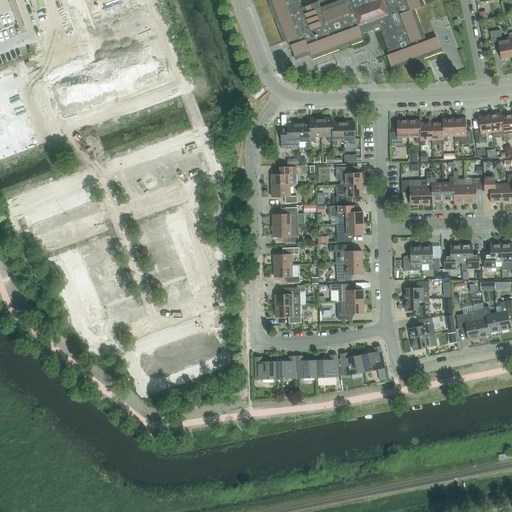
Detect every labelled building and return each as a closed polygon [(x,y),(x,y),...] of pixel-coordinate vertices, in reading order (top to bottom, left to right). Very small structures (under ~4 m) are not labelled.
[(146,0),(130,0),(128,1),(132,10),(149,4),(146,0)] [(379,27),(381,32),(389,54),(386,55),(392,69),(442,51),(436,37),(430,39),(429,35),(424,37),(414,9),(424,5),(421,0),(343,0),(321,8),(318,2),(301,8),(298,0),(268,0),(284,42),(283,42),(283,43),(290,40),(292,44),(290,45),(295,59),(310,54),(312,59),(363,40),(361,34),(379,27)] [(149,4),(132,10),(135,20),(152,14),(149,4)] [(486,11),(479,12),(481,19),(488,18),(486,11)] [(152,14),(135,20),(139,29),(156,23),(152,14)] [(156,23),(139,29),(142,39),(159,33),(156,23)] [(496,31),(490,32),(493,47),(498,45),(501,59),(511,56),(511,54),(509,38),(502,40),(500,30),(496,31)] [(159,33),(142,39),(146,49),(163,43),(159,33)] [(175,63),(165,67),(171,84),(181,80),(175,63)] [(165,67),(156,71),(162,87),(171,84),(165,67)] [(156,71),(146,74),(152,91),(162,87),(156,71)] [(146,74),(137,78),(143,94),(152,91),(146,74)] [(137,78),(127,81),(133,98),(143,94),(137,78)] [(127,81),(118,85),(124,101),(133,98),(127,81)] [(118,85),(108,88),(114,105),(124,101),(118,85)] [(108,88),(99,92),(105,108),(114,105),(108,88)] [(99,92),(89,96),(96,112),(105,108),(99,92)] [(89,96),(80,99),(86,116),(96,112),(89,96)] [(80,99),(70,103),(76,119),(86,116),(80,99)] [(0,147),(4,146),(3,143),(9,141),(10,144),(35,135),(34,132),(40,130),(29,100),(6,109),(8,115),(0,118),(0,147)] [(501,113),(490,115),(492,132),(493,138),(504,136),(501,113)] [(501,113),(504,136),(505,139),(509,138),(508,133),(511,132),(511,114),(502,116),(501,113)] [(478,116),(480,131),(474,132),(476,144),(487,142),(485,133),(492,132),(490,115),(478,116)] [(332,118),(321,119),(321,137),(327,137),(327,141),(332,141),(333,141),(332,122),(332,118)] [(466,118),(454,119),(454,136),(455,142),(461,142),(462,144),(472,144),(472,132),(466,133),(466,118)] [(309,119),(309,123),(310,123),(310,141),(315,141),(315,137),(321,137),(321,119),(309,119)] [(431,122),(432,140),(432,145),(439,145),(439,151),(443,151),(443,142),(442,119),(442,122),(431,122)] [(454,119),(442,119),(443,142),(448,141),(447,136),(454,136),(454,119)] [(397,120),(397,132),(391,132),(391,146),(402,146),(402,138),(409,138),(408,120),(397,120)] [(420,120),(408,120),(409,138),(416,137),(416,142),(420,142),(420,120)] [(420,120),(420,142),(420,145),(425,145),(425,140),(432,140),(431,122),(420,123),(420,120)] [(343,122),(332,122),(333,141),(332,141),(332,145),(338,145),(337,140),(344,140),(343,122)] [(355,122),(343,122),(344,140),(350,140),(350,144),(355,144),(355,122)] [(287,124),(287,128),(280,128),(281,148),(299,148),(299,142),(298,123),(287,124)] [(309,123),(298,123),(299,142),(305,141),(305,146),(311,145),(310,141),(310,123),(309,123)] [(202,141),(191,145),(198,162),(209,158),(202,141)] [(191,145),(181,149),(188,166),(198,162),(191,145)] [(181,149),(171,153),(177,170),(188,166),(181,149)] [(171,153),(161,157),(167,174),(177,170),(171,153)] [(161,157),(150,160),(157,178),(167,174),(161,157)] [(150,160),(140,164),(147,182),(157,178),(150,160)] [(140,164),(130,168),(136,186),(147,182),(140,164)] [(297,185),(296,167),(283,167),(280,168),(280,175),(271,175),(271,186),(290,186),(297,185)] [(344,185),(362,184),(362,173),(348,173),(348,167),(349,167),(336,167),(336,179),(344,181),(344,185)] [(130,168),(119,172),(126,190),(136,186),(130,168)] [(421,205),(432,204),(432,201),(432,186),(431,186),(431,183),(431,180),(431,177),(431,172),(426,172),(427,180),(420,180),(421,187),(421,205)] [(454,204),(465,203),(465,185),(465,179),(458,179),(458,172),(453,172),(453,176),(454,176),(454,186),(454,201),(454,204)] [(511,180),(511,175),(507,175),(507,178),(508,184),(501,184),(502,202),(511,201),(511,183),(511,184),(511,181),(511,180)] [(449,183),(443,183),(443,201),(454,201),(454,186),(454,176),(453,176),(449,176),(449,183)] [(484,190),(490,190),(491,203),(502,202),(501,184),(495,184),(495,176),(484,176),(484,190)] [(443,201),(443,183),(436,183),(436,177),(431,177),(431,180),(431,183),(431,186),(432,186),(432,201),(443,201)] [(465,203),(476,203),(476,190),(482,190),(482,178),(471,178),(471,185),(465,185),(465,203)] [(420,180),(401,181),(402,192),(409,192),(410,205),(421,205),(421,187),(420,180)] [(349,202),(349,196),(362,196),(362,184),(344,185),(336,185),(336,197),(332,197),(333,203),(350,203),(350,202),(349,202)] [(84,185),(73,189),(80,207),(90,203),(84,185)] [(290,186),(271,186),(272,197),(285,197),(285,203),(297,203),(297,196),(290,196),(290,186)] [(73,189),(63,193),(69,211),(80,207),(73,189)] [(63,193),(53,197),(59,215),(69,211),(63,193)] [(53,197),(42,201),(49,219),(59,215),(53,197)] [(42,201),(32,205),(39,222),(49,219),(42,201)] [(32,205),(22,209),(28,226),(39,222),(32,205)] [(354,206),(350,206),(330,206),(330,216),(337,218),(337,224),(363,223),(363,212),(354,212),(354,206)] [(300,211),(298,212),(297,208),(285,208),(285,214),(272,215),(272,226),(298,225),(298,224),(305,224),(304,214),(300,214),(300,211)] [(22,209),(11,213),(18,230),(28,226),(22,209)] [(185,217),(167,223),(171,234),(189,227),(185,217)] [(363,223),(337,224),(338,242),(352,242),(352,241),(350,241),(350,235),(364,235),(363,223)] [(272,226),(273,237),(286,237),(286,243),(299,243),(298,225),(272,226)] [(189,227),(171,234),(175,244),(192,238),(189,227)] [(192,238),(175,244),(179,255),(196,248),(192,238)] [(502,270),(508,269),(508,270),(511,269),(511,243),(501,244),(502,262),(502,270)] [(479,254),(473,254),(472,244),(461,245),(462,263),(462,269),(480,269),(479,254)] [(490,244),(490,257),(484,257),(484,268),(495,268),(495,262),(502,262),(501,244),(490,244)] [(362,251),(350,251),(350,245),(330,246),(330,252),(336,252),(336,257),(344,259),(344,263),(362,262),(362,251)] [(450,245),(450,255),(444,255),(445,270),(455,269),(455,263),(462,263),(461,245),(450,245)] [(410,258),(403,258),(404,271),(415,270),(422,270),(422,264),(421,246),(410,246),(410,258)] [(432,246),(421,246),(422,264),(428,264),(429,270),(433,270),(439,270),(439,258),(433,258),(432,246)] [(196,248),(179,255),(183,265),(200,258),(196,248)] [(273,255),(274,266),(292,265),(292,255),(299,254),(299,248),(286,248),(286,254),(273,255)] [(80,254),(63,261),(67,271),(84,265),(80,254)] [(200,258),(183,265),(187,275),(204,269),(200,258)] [(336,263),(337,269),(337,281),(351,281),(351,280),(350,280),(349,275),(363,274),(362,262),(344,263),(336,263)] [(84,265),(67,271),(71,282),(88,275),(84,265)] [(274,266),(274,277),(287,277),(288,283),(300,283),(300,276),(293,276),(292,265),(274,266)] [(204,269),(187,275),(191,285),(208,279),(204,269)] [(88,275),(71,282),(75,292),(92,285),(88,275)] [(208,279),(191,285),(195,296),(212,289),(208,279)] [(404,288),(405,299),(429,299),(429,281),(417,281),(417,288),(404,288)] [(351,284),(329,284),(329,291),(331,291),(331,302),(337,302),(345,302),(363,301),(363,290),(354,290),(350,290),(350,284),(351,284)] [(92,285),(75,292),(79,302),(96,296),(92,285)] [(288,294),(275,295),(275,306),(301,305),(300,294),(305,294),(305,286),(297,286),(297,288),(288,288),(288,294)] [(96,296),(79,302),(83,312),(100,306),(96,296)] [(429,299),(405,299),(405,311),(418,310),(418,316),(430,316),(429,299)] [(497,313),(500,331),(511,328),(509,318),(511,317),(511,299),(500,302),(501,306),(496,307),(497,313)] [(345,302),(337,302),(338,308),(338,320),(352,320),(352,319),(351,319),(350,313),(364,313),(363,301),(345,302)] [(301,305),(275,306),(275,317),(289,317),(289,323),(301,323),(301,305)] [(100,306),(83,312),(86,323),(104,316),(100,306)] [(484,307),(485,309),(485,310),(486,315),(485,315),(486,318),(489,333),(490,333),(500,331),(497,313),(490,314),(489,306),(484,307)] [(473,312),(456,315),(458,329),(466,328),(468,340),(479,338),(474,310),(473,311),(473,312)] [(474,310),(479,338),(490,336),(490,333),(489,333),(486,318),(485,315),(486,315),(485,310),(474,312),(474,310)] [(104,316),(86,323),(90,333),(108,327),(104,316)] [(429,336),(435,335),(432,317),(420,320),(422,326),(409,328),(411,339),(429,336)] [(455,332),(449,334),(450,344),(457,343),(455,332)] [(227,334),(217,338),(223,355),(233,351),(227,334)] [(411,339),(413,350),(437,346),(436,341),(430,342),(429,336),(411,339)] [(217,338),(207,341),(214,359),(223,355),(217,338)] [(207,341),(198,345),(205,362),(214,359),(207,341)] [(198,345),(188,348),(195,366),(205,362),(198,345)] [(375,352),(361,355),(365,372),(378,369),(384,368),(385,368),(381,346),(374,348),(375,352)] [(188,348),(179,352),(186,369),(195,366),(188,348)] [(179,352),(170,355),(176,373),(186,369),(179,352)] [(346,353),(340,354),(345,376),(365,372),(361,355),(347,358),(346,354),(347,354),(346,353)] [(170,355),(160,359),(167,376),(176,373),(170,355)] [(331,360),(316,360),(317,378),(338,377),(337,355),(330,355),(330,356),(331,356),(331,360)] [(276,362),(276,379),(297,378),(296,356),(289,356),(289,357),(290,357),(290,361),(276,362)] [(302,356),(296,356),(297,378),(317,378),(316,360),(302,361),(302,357),(302,356)] [(276,379),(276,362),(261,362),(261,358),(261,357),(255,358),(255,379),(276,379)] [(160,359),(151,363),(157,380),(167,376),(160,359)] [(151,363),(141,366),(147,384),(157,380),(151,363)] [(384,368),(378,369),(380,381),(387,380),(384,368)]
